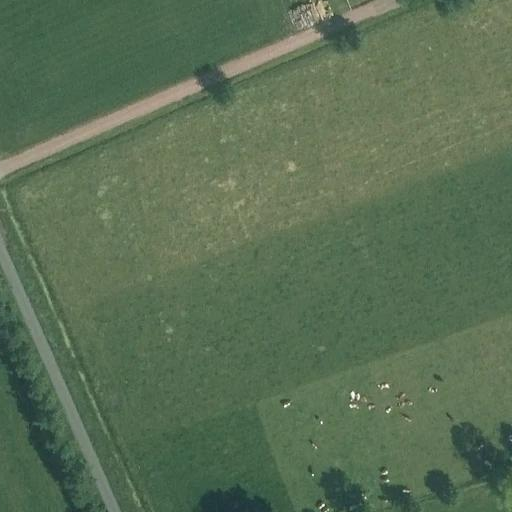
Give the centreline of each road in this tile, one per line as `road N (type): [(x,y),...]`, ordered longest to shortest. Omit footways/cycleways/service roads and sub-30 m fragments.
road 1 (unknown): [(0,175),(392,5)]
road 2 (unclassified): [(115,511),(0,254)]
